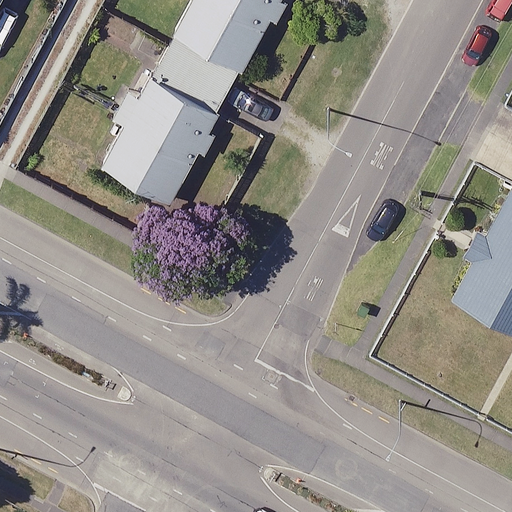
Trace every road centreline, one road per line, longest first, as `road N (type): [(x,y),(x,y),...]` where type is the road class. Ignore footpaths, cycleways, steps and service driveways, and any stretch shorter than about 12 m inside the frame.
road 1 (residential): [(446,0),(228,404)]
road 2 (secondary): [(0,281),(228,404)]
road 3 (secondary): [(228,404),(425,511)]
road 4 (secondary): [(167,464),(0,372)]
